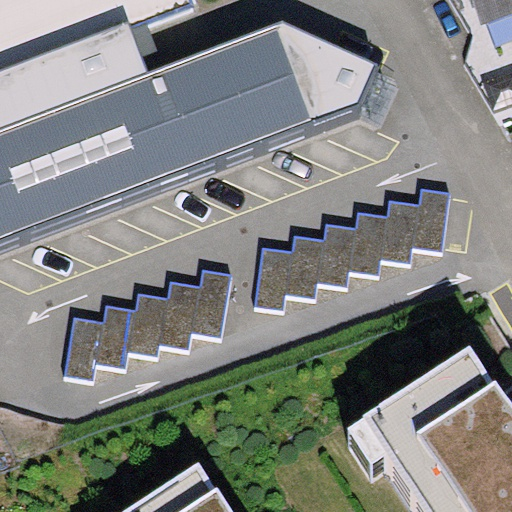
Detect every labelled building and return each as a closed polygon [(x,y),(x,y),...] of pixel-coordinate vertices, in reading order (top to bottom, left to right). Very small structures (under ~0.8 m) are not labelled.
[(0,0),(0,76),(129,26),(192,2),(191,0),(0,0)] [(511,23),(511,0),(475,0),(488,33),(511,23)] [(129,26),(0,76),(0,249),(360,113),(367,98),(378,73),(283,32),(145,81),(129,26)] [(511,511),(511,430),(470,366),(374,428),(428,511),(511,511)] [(218,511),(197,480),(147,511),(218,511)]
